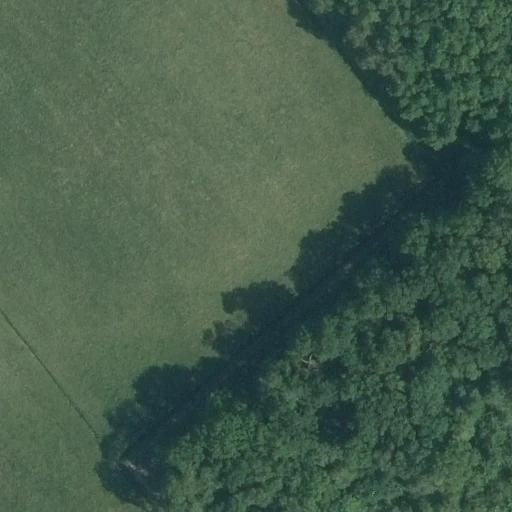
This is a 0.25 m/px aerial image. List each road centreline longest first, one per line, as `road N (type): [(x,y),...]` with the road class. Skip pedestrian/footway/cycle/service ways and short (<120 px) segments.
road 1 (track): [(177,511),(139,462),(458,180)]
road 2 (track): [(316,0),(458,180)]
